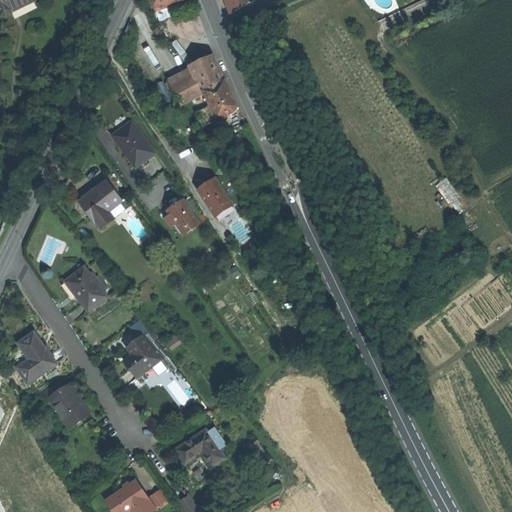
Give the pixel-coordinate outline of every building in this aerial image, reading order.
[(37,0),(0,0),(7,17),(12,19),(17,16),(18,12),(27,8),(38,2),(37,0)] [(152,0),(157,11),(186,0),(152,0)] [(225,0),(231,15),(250,4),(248,0),(225,0)] [(203,92),(224,81),(219,71),(214,57),(189,69),(203,92)] [(203,92),(189,69),(166,82),(181,106),(205,94),(203,92)] [(229,93),(224,81),(203,92),(205,94),(211,107),(218,120),(238,109),(229,93)] [(201,128),(218,120),(211,107),(194,114),(201,128)] [(120,131),(111,137),(134,169),(154,154),(131,123),(120,131)] [(206,188),(198,193),(214,218),(232,207),(215,181),(206,188)] [(98,229),(112,219),(112,218),(109,214),(122,204),(107,184),(93,194),(80,203),(98,229)] [(109,214),(112,218),(128,207),(125,202),(122,204),(109,214)] [(174,207),(167,212),(169,216),(176,226),(181,234),(197,223),(183,202),(174,207)] [(176,226),(169,216),(164,220),(170,229),(176,226)] [(87,269),(67,282),(77,298),(87,313),(107,300),(103,294),(92,276),(87,269)] [(95,274),(92,276),(103,294),(109,291),(100,278),(98,280),(95,274)] [(77,298),(67,282),(64,283),(70,292),(74,299),(77,298)] [(16,370),(26,385),(55,365),(48,355),(44,350),(43,350),(33,336),(18,346),(28,361),(16,370)] [(136,380),(160,362),(142,338),(129,348),(135,355),(123,364),(129,372),(136,380)] [(49,399),(55,395),(48,385),(31,396),(38,406),(49,399)] [(55,395),(49,399),(69,428),(87,416),(78,401),(68,386),(55,395)] [(171,430),(163,427),(160,434),(168,437),(171,430)] [(213,430),(207,435),(217,450),(224,446),(213,430)] [(211,469),(224,460),(217,450),(207,435),(204,431),(188,443),(176,451),(185,464),(200,454),(211,469)] [(269,458),(258,444),(254,447),(265,461),(269,458)] [(129,486),(105,501),(111,511),(129,511),(152,511),(154,511),(146,500),(135,482),(129,486)] [(146,500),(154,511),(155,511),(168,504),(159,491),(146,500)] [(196,511),(187,497),(177,504),(182,511),(196,511)]
